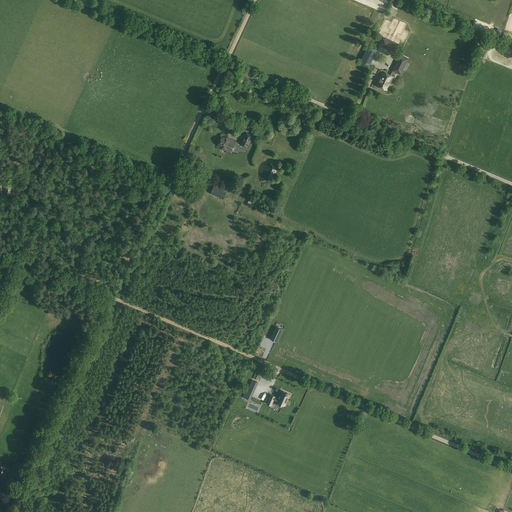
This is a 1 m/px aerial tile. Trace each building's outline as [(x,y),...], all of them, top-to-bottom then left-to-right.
[(396,52),(399,44),(384,36),(380,44),(396,52)] [(369,65),(375,53),(366,49),(360,60),(369,65)] [(381,87),(383,89),(385,88),(386,89),(389,85),(388,84),(389,81),(391,82),(394,76),(396,71),(401,74),(409,58),(401,54),(393,70),(394,70),(391,75),(384,71),(381,77),(382,78),(378,85),(380,86),(381,87)] [(226,147),(225,149),(233,152),(235,148),(236,149),(237,149),(238,149),(240,148),(241,148),(242,145),(247,147),(253,135),(246,132),(241,144),(230,139),(229,140),(222,136),(218,144),(223,146),(223,145),(226,147)] [(214,186),(210,193),(223,199),(227,192),(214,186)] [(249,198),(247,205),(252,207),(255,201),(249,198)] [(271,339),(277,341),(282,329),(277,327),(271,339)] [(247,389),(244,397),(250,399),(253,392),(247,389)] [(270,395),(267,403),(271,405),(273,401),(277,403),(277,402),(285,405),(289,395),(281,391),(278,399),(275,397),(270,395)]
